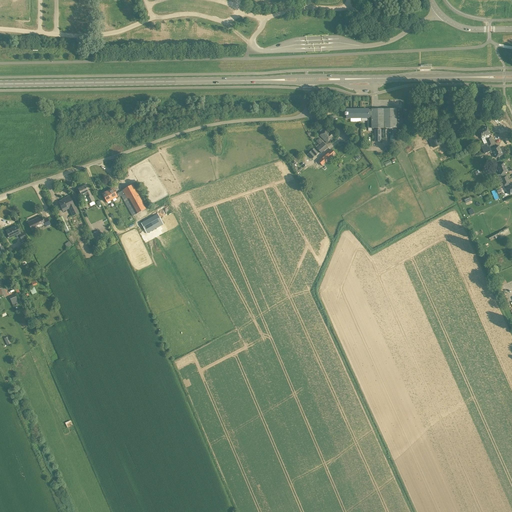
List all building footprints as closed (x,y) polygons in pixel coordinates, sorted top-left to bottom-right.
[(368,118),(368,128),(372,128),(371,110),(368,110),(368,109),(361,110),(361,118),(368,118)] [(372,128),(396,128),(396,109),(372,109),(371,109),(371,110),(372,128)] [(361,118),(361,110),(346,110),(346,118),(361,118)] [(488,135),(490,134),(487,127),(478,131),(484,145),(487,143),(493,141),(491,137),(490,138),(488,135)] [(326,143),(335,134),(331,131),(330,132),(326,128),(319,135),(326,143)] [(438,135),(429,139),(433,149),(442,144),(438,135)] [(499,146),(493,148),(492,146),(495,145),(493,141),(487,143),(490,150),(492,149),(496,158),(503,155),(499,146)] [(323,142),(316,149),(321,153),(327,147),(325,144),(323,142)] [(318,153),(314,148),(307,154),(312,159),(318,153)] [(322,165),(335,154),(331,150),(318,161),(322,165)] [(299,160),(296,155),(289,159),(292,164),(299,160)] [(505,173),(508,172),(504,163),(497,166),(500,174),(497,175),(500,183),(503,182),(509,180),(507,176),(506,176),(505,173)] [(511,185),(510,187),(508,184),(510,183),(509,180),(503,182),(506,188),(507,188),(510,195),(511,194),(511,185)] [(122,198),(132,216),(146,209),(132,185),(122,190),(122,191),(125,196),(122,198)] [(81,195),(84,193),(89,204),(94,201),(89,191),(88,191),(85,186),(78,189),(81,195)] [(112,189),(107,192),(112,200),(116,198),(116,199),(121,196),(122,198),(125,196),(122,191),(115,195),(112,189)] [(107,203),(110,201),(111,203),(114,202),(112,200),(107,192),(102,194),(107,203)] [(69,196),(65,198),(65,199),(58,202),(63,212),(63,211),(62,210),(68,207),(73,216),(79,213),(75,205),(74,206),(69,196)] [(157,214),(141,224),(147,234),(163,225),(157,214)] [(46,227),(50,225),(47,218),(43,220),(41,216),(28,223),(31,231),(45,225),(46,227)] [(67,226),(62,216),(60,217),(58,218),(63,228),(67,226)] [(9,238),(16,235),(18,238),(20,237),(21,240),(20,240),(23,246),(29,243),(24,232),(20,234),(17,226),(6,231),(9,238)] [(91,232),(94,239),(101,236),(98,230),(91,232)] [(13,306),(19,303),(15,295),(9,297),(13,306)]
